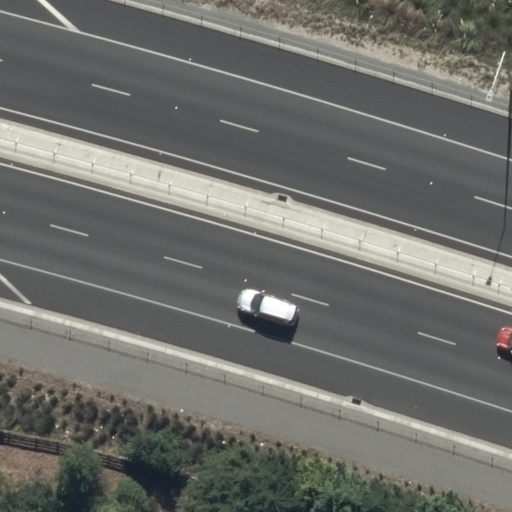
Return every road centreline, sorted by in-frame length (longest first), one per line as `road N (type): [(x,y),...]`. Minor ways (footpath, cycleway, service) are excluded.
road 1 (trunk): [(511,362),(0,214)]
road 2 (trunk): [(0,57),(511,203)]
